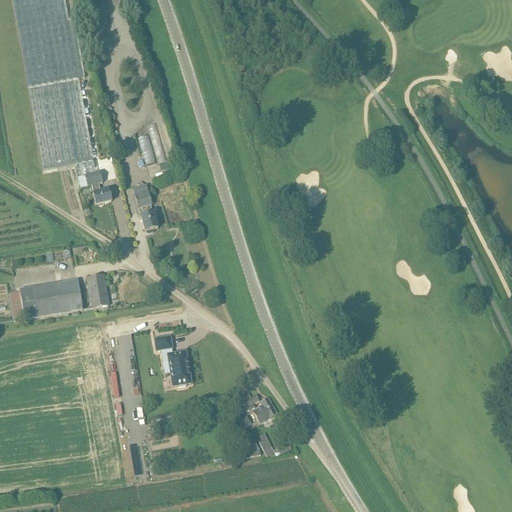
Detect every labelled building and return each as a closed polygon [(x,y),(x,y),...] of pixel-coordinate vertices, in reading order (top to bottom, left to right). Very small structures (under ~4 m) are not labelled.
[(108,191),(100,193),(98,185),(102,184),(99,173),(96,174),(93,162),(78,79),(85,79),(75,19),(68,20),(64,0),(12,0),(43,172),(74,166),(77,180),(78,180),(81,190),(91,187),(93,195),(92,195),(95,207),(111,203),(108,191)] [(157,164),(166,162),(157,123),(149,125),(157,164)] [(138,138),(145,166),(156,163),(149,136),(138,138)] [(180,163),(173,166),(175,173),(182,170),(180,163)] [(154,233),(154,232),(158,230),(154,213),(152,214),(150,207),(151,207),(146,186),(133,190),(139,210),(141,209),(143,216),(140,217),(144,234),(146,234),(146,235),(148,236),(153,234),(154,233)] [(103,277),(87,280),(92,310),(109,307),(103,277)] [(19,291),(19,293),(9,294),(14,321),(23,319),(24,322),(83,312),(78,281),(19,291)] [(0,284),(0,313),(9,313),(8,284),(0,284)] [(154,341),(156,353),(161,352),(163,364),(168,363),(173,388),(178,387),(178,389),(186,387),(186,386),(191,385),(186,353),(172,355),(171,350),(172,350),(170,338),(154,341)] [(241,402),(232,406),(236,416),(246,411),(247,412),(255,409),(253,405),(259,402),(256,396),(251,398),(249,393),(239,398),(241,402)] [(259,426),(278,416),(268,399),(259,404),(262,408),(252,413),(259,426)] [(243,434),(241,431),(251,425),(246,417),(231,426),(233,429),(228,431),(230,436),(235,433),(238,437),(243,434)] [(275,456),(273,452),(264,434),(260,437),(261,438),(260,439),(261,442),(259,443),(267,459),(270,457),(271,458),(275,456)] [(273,451),(275,456),(276,457),(291,450),(288,444),(273,451)] [(244,460),(246,459),(260,456),(259,451),(256,445),(241,448),(244,460)]
